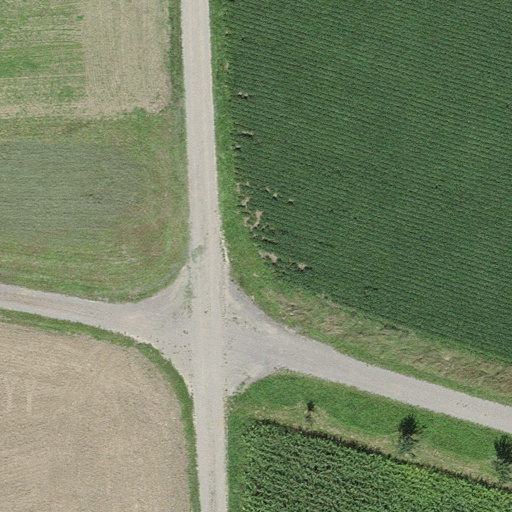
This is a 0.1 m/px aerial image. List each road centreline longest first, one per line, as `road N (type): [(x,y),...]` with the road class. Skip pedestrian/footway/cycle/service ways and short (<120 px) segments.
road 1 (track): [(511,420),(300,356),(0,301)]
road 2 (track): [(202,0),(221,511)]
